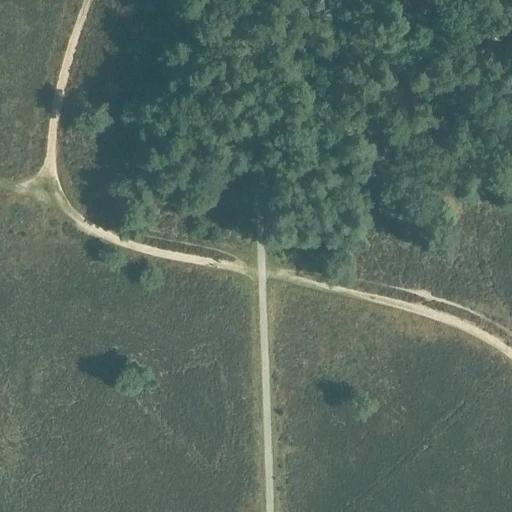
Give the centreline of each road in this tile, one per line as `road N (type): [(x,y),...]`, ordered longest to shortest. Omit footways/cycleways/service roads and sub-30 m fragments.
road 1 (track): [(511,354),(425,312),(119,242),(75,223),(57,201),(53,120),(89,0)]
road 2 (unknown): [(0,179),(67,205),(79,219),(457,305),(511,335)]
